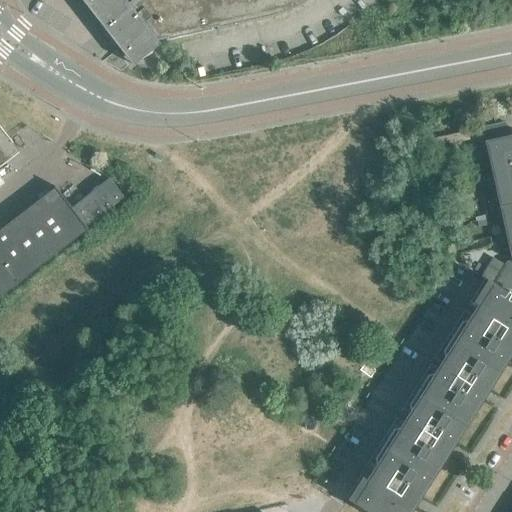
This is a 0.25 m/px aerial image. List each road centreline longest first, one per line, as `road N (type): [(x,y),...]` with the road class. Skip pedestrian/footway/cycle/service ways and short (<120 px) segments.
road 1 (secondary): [(511,52),(204,111),(146,113),(91,95),(0,32)]
road 2 (residential): [(327,511),(477,279)]
